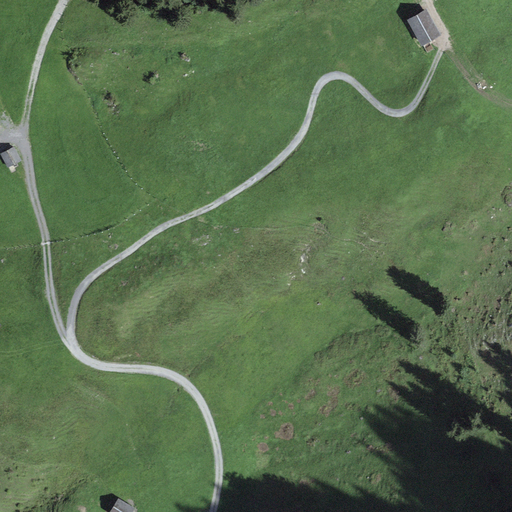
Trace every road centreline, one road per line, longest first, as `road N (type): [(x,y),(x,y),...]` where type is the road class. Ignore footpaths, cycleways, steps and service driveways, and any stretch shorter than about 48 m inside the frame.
road 1 (track): [(49,0),(25,50),(18,120),(53,308),(80,356),(170,374),(195,394),(218,458),(213,511)]
road 2 (track): [(71,341),(82,286),(148,235),(268,168),(300,133),(321,81),(344,76),(383,109),(408,110),(443,41),(427,0)]
